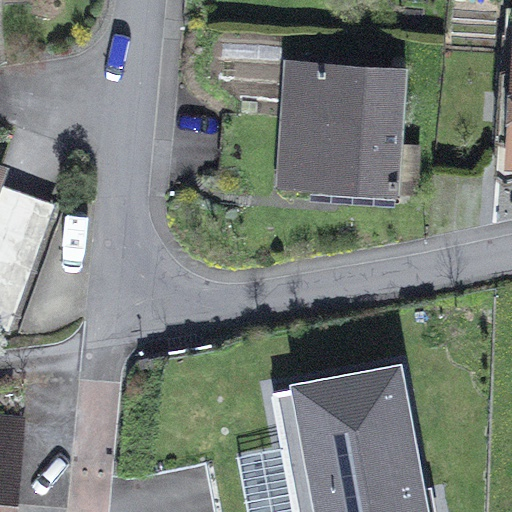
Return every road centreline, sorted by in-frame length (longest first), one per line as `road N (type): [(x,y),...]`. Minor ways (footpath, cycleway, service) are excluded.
road 1 (residential): [(131,279),(214,307),(511,249)]
road 2 (residential): [(141,0),(122,203),(131,279)]
road 3 (residential): [(92,511),(108,353)]
